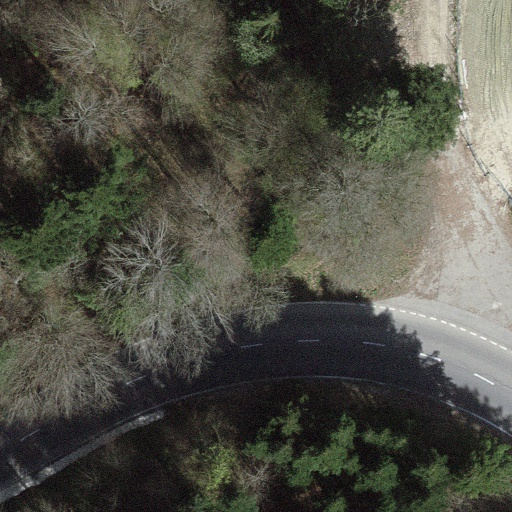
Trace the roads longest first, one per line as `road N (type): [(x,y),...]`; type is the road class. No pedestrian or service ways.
road 1 (secondary): [(0,452),(331,270),(419,204),(511,112)]
road 2 (track): [(502,124),(450,0)]
